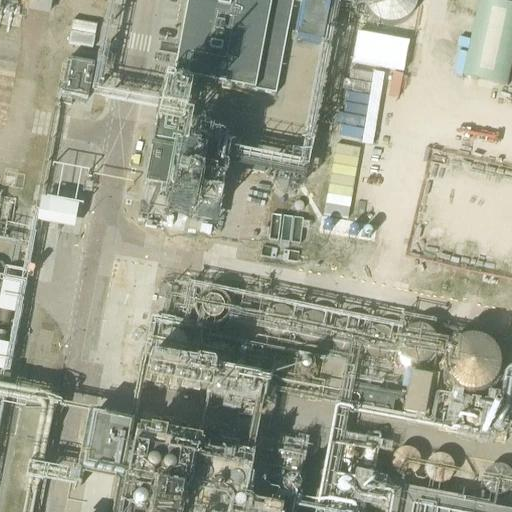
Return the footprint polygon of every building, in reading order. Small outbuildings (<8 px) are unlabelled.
[(277,87),(293,0),(186,0),(174,68),(277,87)] [(307,0),(300,39),(324,44),(331,0),(307,0)] [(361,0),(362,2),(362,5),(363,7),(364,9),(365,12),(366,14),(368,17),(370,19),(372,21),(374,23),(377,24),(380,26),(382,26),(384,27),(387,27),(389,28),(392,27),(395,27),(398,26),(403,25),(405,23),(407,22),(409,20),(411,18),(413,16),(414,13),(416,11),(417,8),(418,5),(418,2),(418,0),(361,0)] [(464,84),(509,92),(511,78),(511,11),(479,5),(464,84)] [(73,31),(71,47),(92,51),(94,34),(73,31)] [(59,104),(71,107),(73,98),(87,101),(94,66),(67,61),(59,104)] [(176,146),(179,130),(156,126),(153,142),(148,170),(144,186),(168,190),(171,174),(176,146)] [(176,146),(171,174),(168,190),(170,191),(167,204),(198,210),(195,223),(218,228),(230,164),(226,163),(231,139),(179,130),(176,146)] [(74,215),(41,209),(37,232),(71,237),(74,215)] [(241,236),(238,252),(256,255),(260,240),(241,236)] [(159,298),(174,301),(177,289),(161,286),(159,298)] [(422,430),(430,391),(409,387),(401,426),(422,430)] [(484,404),(467,401),(465,411),(482,415),(484,404)] [(131,427),(91,419),(80,472),(120,480),(131,427)] [(237,511),(244,473),(136,454),(124,511),(237,511)] [(493,511),(390,492),(386,511),(493,511)]
